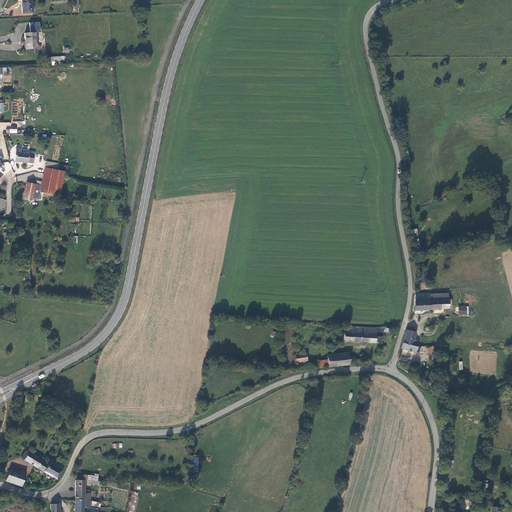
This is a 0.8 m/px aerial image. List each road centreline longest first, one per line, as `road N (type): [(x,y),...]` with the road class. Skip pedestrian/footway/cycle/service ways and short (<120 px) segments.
road 1 (unclassified): [(0,487),(53,492),(86,437),(100,432),(191,427),(301,375),(390,370)]
road 2 (tertiary): [(40,374),(90,346),(122,306),(169,76),(200,0)]
road 3 (unclassified): [(390,370),(411,288),(398,157),(365,21),(397,0)]
road 4 (unclassified): [(431,511),(431,419),(410,383),(390,370)]
